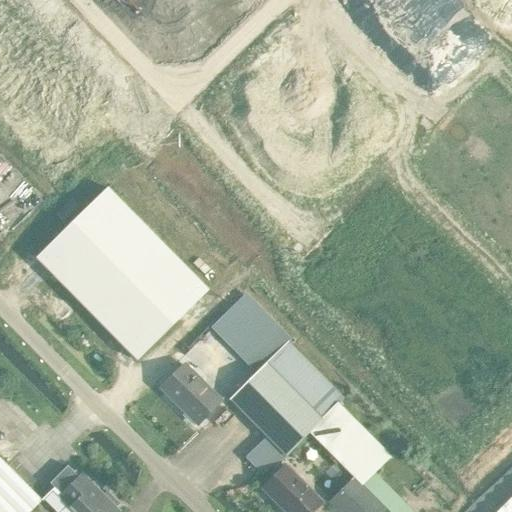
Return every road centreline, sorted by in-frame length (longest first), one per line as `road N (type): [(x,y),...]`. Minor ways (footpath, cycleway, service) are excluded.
road 1 (residential): [(206,511),(0,304)]
road 2 (residential): [(82,0),(180,102),(285,0)]
